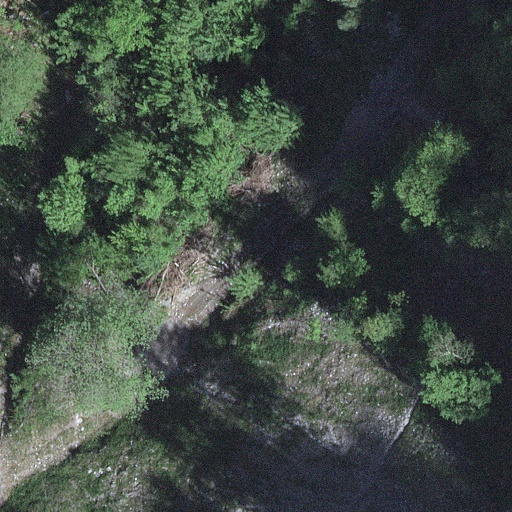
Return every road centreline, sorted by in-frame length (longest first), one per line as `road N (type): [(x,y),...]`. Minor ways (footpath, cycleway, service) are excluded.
road 1 (track): [(473,0),(320,201),(0,458)]
road 2 (track): [(0,388),(46,233),(47,0)]
